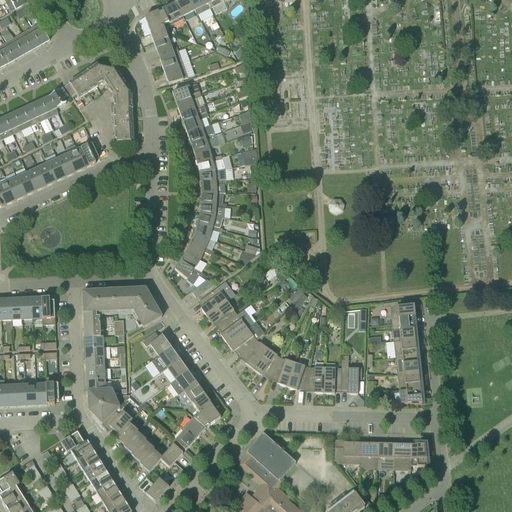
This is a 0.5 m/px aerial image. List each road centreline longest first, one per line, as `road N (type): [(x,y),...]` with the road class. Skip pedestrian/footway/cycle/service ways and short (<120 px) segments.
road 1 (residential): [(438,419),(252,411)]
road 2 (residential): [(252,411),(152,272)]
road 3 (residential): [(0,223),(153,148)]
road 4 (residential): [(153,148),(147,88),(114,16)]
road 5 (residential): [(76,417),(70,283)]
road 6 (residential): [(252,411),(170,511)]
road 7 (residential): [(152,272),(153,148)]
